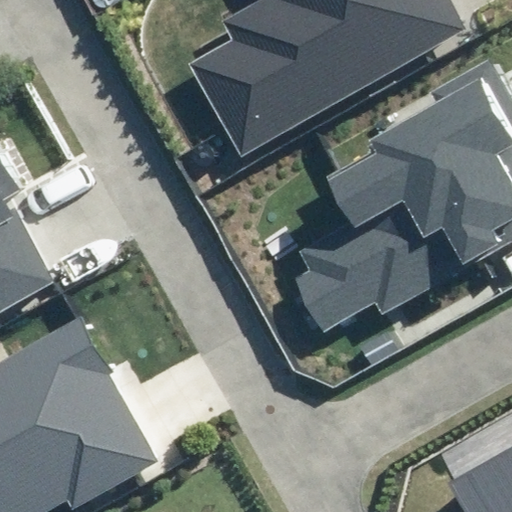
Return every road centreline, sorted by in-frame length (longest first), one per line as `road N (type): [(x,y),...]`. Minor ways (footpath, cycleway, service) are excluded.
road 1 (residential): [(49,0),(312,467)]
road 2 (residential): [(312,467),(511,349)]
